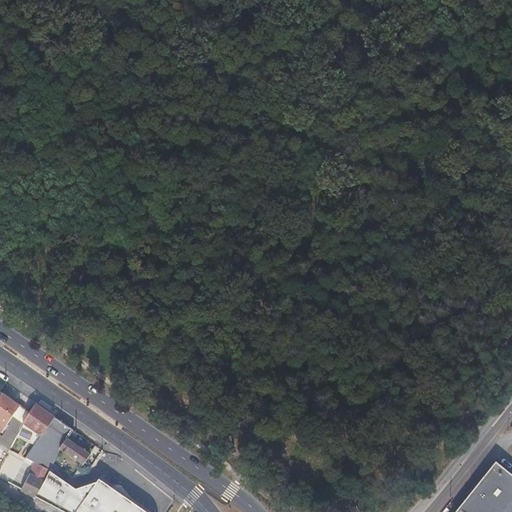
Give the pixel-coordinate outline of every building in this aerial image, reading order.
[(2,394),(0,399),(0,431),(2,432),(20,407),(2,394)] [(40,436),(53,417),(35,404),(23,423),(40,436)] [(47,440),(50,442),(60,422),(53,417),(40,436),(41,436),(32,448),(40,454),(47,440)] [(53,464),(60,449),(67,438),(73,430),(60,422),(50,442),(47,440),(40,454),(36,462),(22,490),(37,497),(50,470),(53,464)] [(90,454),(67,438),(60,449),(83,464),(90,454)] [(511,511),(511,474),(496,462),(455,511),(511,511)] [(37,497),(64,511),(81,511),(102,480),(99,478),(95,482),(75,488),(50,470),(37,497)] [(81,511),(138,511),(141,508),(102,480),(81,511)]
